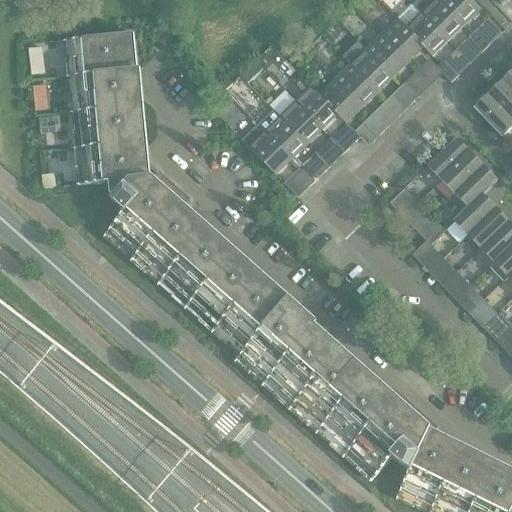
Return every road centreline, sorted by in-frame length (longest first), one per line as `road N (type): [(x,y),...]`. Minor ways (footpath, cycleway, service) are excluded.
road 1 (tertiary): [(0,222),(332,511)]
road 2 (residential): [(145,84),(183,124),(154,158),(194,194),(212,225),(352,349)]
road 3 (residential): [(408,290),(328,207),(446,100)]
road 4 (residential): [(352,349),(458,438),(511,466)]
road 5 (residential): [(511,398),(408,290)]
